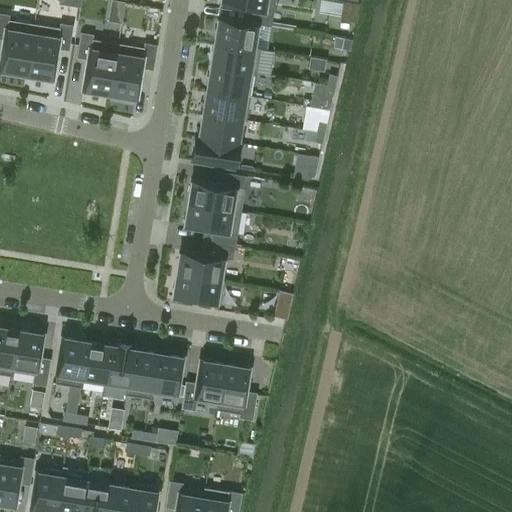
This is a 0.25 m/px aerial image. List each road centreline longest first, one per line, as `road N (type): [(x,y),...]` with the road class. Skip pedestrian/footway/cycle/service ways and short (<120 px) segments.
road 1 (residential): [(126,310),(154,148)]
road 2 (residential): [(154,148),(0,110)]
road 3 (residential): [(154,148),(179,0)]
road 4 (residential): [(126,310),(270,336)]
road 5 (residential): [(0,289),(126,310)]
